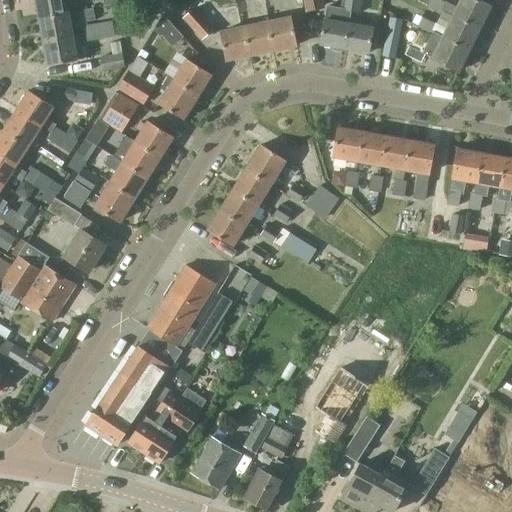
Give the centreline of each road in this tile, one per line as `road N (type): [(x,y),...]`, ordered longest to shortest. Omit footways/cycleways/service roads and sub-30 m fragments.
road 1 (residential): [(469,112),(309,83),(263,89),(239,103),(24,463)]
road 2 (tertiary): [(194,511),(24,463)]
